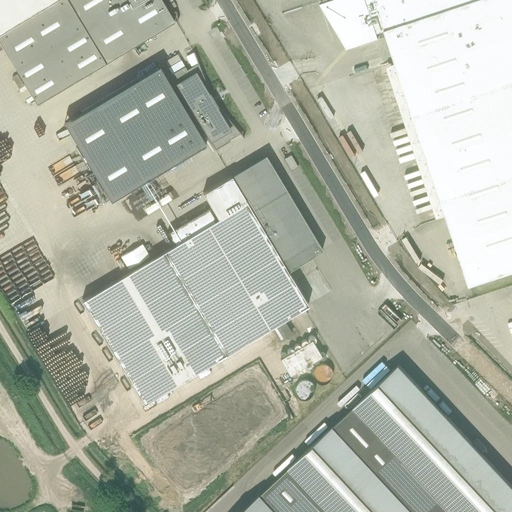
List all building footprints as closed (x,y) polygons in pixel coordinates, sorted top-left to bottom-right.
[(0,0),(0,42),(36,104),(174,21),(161,0),(0,0)] [(511,0),(324,0),(320,1),(347,47),(379,36),(377,31),(385,29),(469,284),(511,269),(511,0)] [(229,141),(229,140),(239,134),(243,138),(244,137),(216,104),(215,105),(209,96),(210,96),(194,52),(193,52),(197,63),(186,70),(184,66),(170,75),(215,150),(229,141)] [(159,65),(150,71),(64,122),(110,200),(205,143),(159,65)] [(174,244),(81,300),(143,403),(303,308),(308,305),(287,270),(322,249),(265,155),(202,193),(218,218),(215,220),(208,208),(167,232),(174,244)] [(314,343),(282,362),(288,372),(319,353),(314,343)] [(239,511),(511,511),(511,485),(399,364),(354,406),(333,426),(333,425),(288,467),(289,467),(260,494),(260,493),(239,511)] [(313,381),(298,380),(298,396),(312,396),(313,381)]
